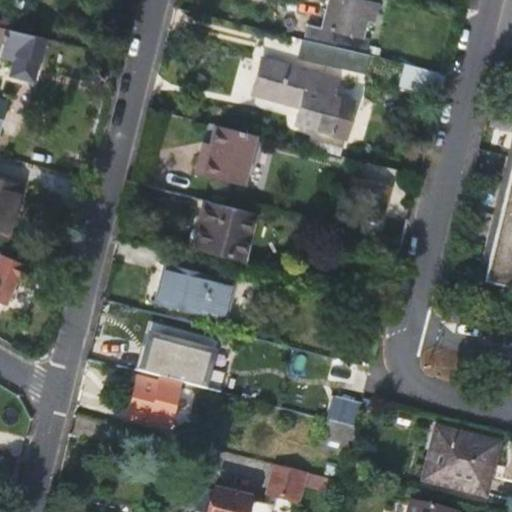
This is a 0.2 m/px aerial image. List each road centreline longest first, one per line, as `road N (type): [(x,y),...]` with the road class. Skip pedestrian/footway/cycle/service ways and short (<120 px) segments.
road 1 (residential): [(57,393),(153,0)]
road 2 (residential): [(412,326),(492,0)]
road 3 (residential): [(412,326),(401,370),(414,391),(511,419)]
road 4 (residential): [(27,511),(57,393)]
